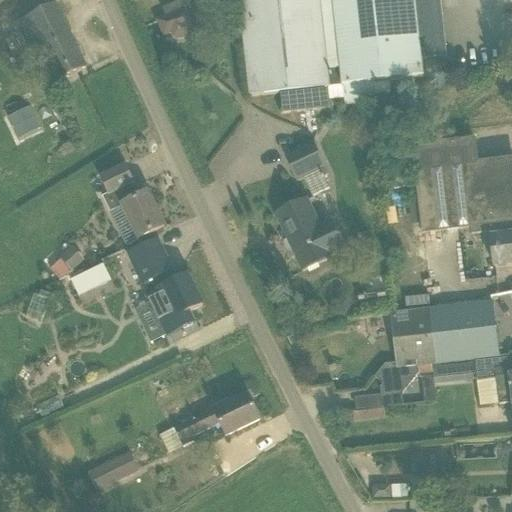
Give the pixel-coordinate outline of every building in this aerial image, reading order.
[(165,16),(155,21),(163,39),(171,35),(173,39),(177,41),(183,41),(187,39),(189,34),(189,30),(196,27),(190,11),(193,9),(189,0),(183,0),(162,9),(165,16)] [(342,87),(375,84),(424,78),(422,58),(444,56),(437,0),(239,0),(250,97),(280,94),(328,89),(342,87)] [(88,69),(56,4),(16,23),(48,88),(88,69)] [(376,97),(375,84),(342,87),(343,99),(344,107),(377,103),(376,97)] [(283,115),(318,111),(330,109),(330,101),(328,89),(280,94),(283,115)] [(0,128),(0,156),(14,150),(3,127),(0,128)] [(490,238),(511,235),(511,161),(478,165),(475,140),(413,148),(413,154),(406,154),(408,178),(417,177),(417,181),(406,182),(409,206),(420,205),(424,235),(471,228),(472,235),(490,233),(491,238),(490,238)] [(314,143),(304,148),(286,157),(292,170),(297,183),(304,180),(305,180),(326,170),(314,143)] [(140,241),(165,228),(148,194),(138,199),(131,184),(133,184),(125,167),(102,179),(109,195),(103,198),(110,213),(123,206),(140,241)] [(308,200),(276,216),(288,242),(290,241),(294,250),(293,251),(294,254),(302,273),(335,258),(345,253),(330,221),(320,226),(308,200)] [(494,268),(511,265),(511,235),(490,238),(494,268)] [(191,312),(203,307),(188,276),(176,282),(173,284),(168,273),(171,272),(174,270),(159,239),(127,255),(142,286),(145,285),(154,280),(159,290),(150,295),(146,297),(165,338),(196,323),(191,312)] [(72,273),(85,262),(84,261),(73,247),(68,252),(60,258),(62,260),(50,270),(60,281),(73,274),(72,273)] [(437,365),(475,361),(475,360),(499,358),(499,357),(492,303),(431,310),(437,365)] [(381,396),(383,406),(383,409),(404,407),(403,394),(420,373),(419,367),(437,365),(431,310),(391,315),(398,363),(385,365),(375,378),(387,388),(381,396)] [(302,349),(304,342),(301,334),(288,340),(295,353),(302,349)] [(509,356),(499,357),(499,358),(475,360),(475,361),(480,408),(511,404),(511,375),(510,355),(509,355),(509,356)] [(227,437),(260,421),(248,397),(229,406),(228,404),(175,430),(184,449),(196,443),(193,438),(221,424),(227,437)] [(130,452),(88,473),(98,493),(140,472),(130,452)] [(373,502),(392,500),(391,486),(391,485),(372,487),(373,502)]
